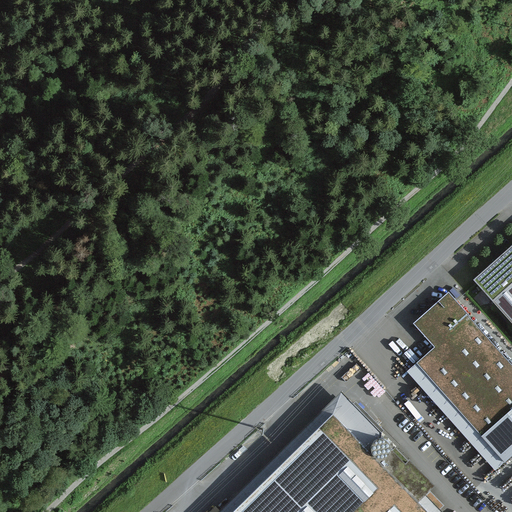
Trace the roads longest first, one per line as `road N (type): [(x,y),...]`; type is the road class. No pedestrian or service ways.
road 1 (residential): [(511,189),(151,511)]
road 2 (track): [(268,0),(242,51),(197,106),(114,190),(0,276)]
